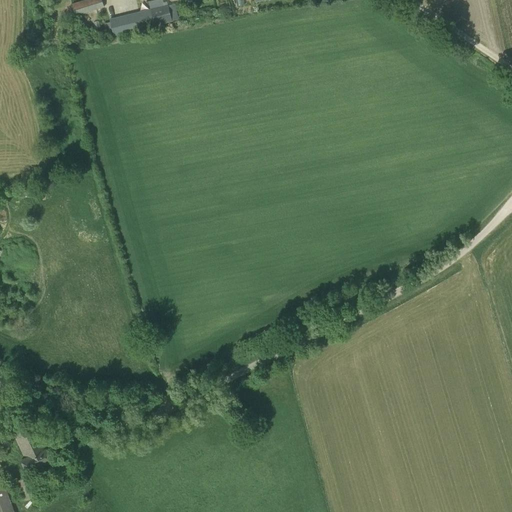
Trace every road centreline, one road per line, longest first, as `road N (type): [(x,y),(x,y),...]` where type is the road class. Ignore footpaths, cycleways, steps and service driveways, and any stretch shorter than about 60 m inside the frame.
road 1 (unclassified): [(511,205),(427,276),(132,421),(79,414),(0,384)]
road 2 (unclassified): [(405,0),(511,71)]
